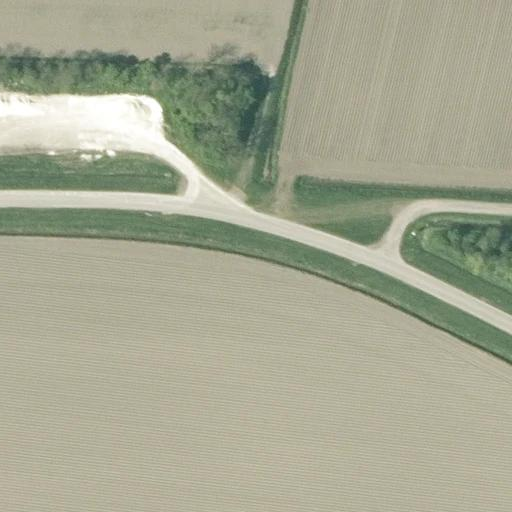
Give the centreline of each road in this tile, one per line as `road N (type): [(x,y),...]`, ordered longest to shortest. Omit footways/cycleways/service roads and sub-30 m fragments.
road 1 (unclassified): [(0,200),(179,206),(265,222),(381,261)]
road 2 (unclassified): [(511,213),(419,208),(402,217),(381,261)]
road 3 (unclassified): [(381,261),(511,325)]
